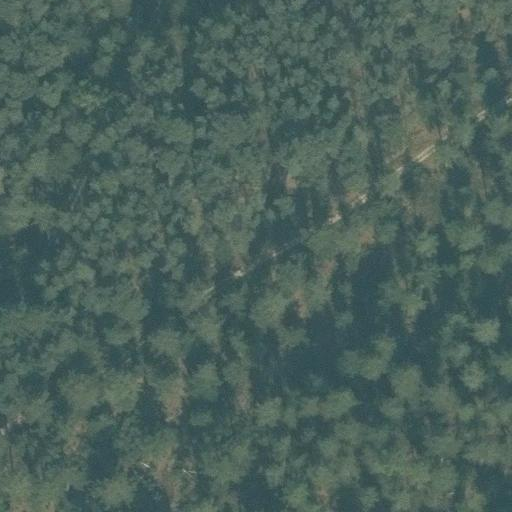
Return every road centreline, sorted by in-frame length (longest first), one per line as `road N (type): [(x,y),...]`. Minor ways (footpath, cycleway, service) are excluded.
road 1 (track): [(0,441),(327,228),(511,89)]
road 2 (track): [(163,0),(74,198),(0,325)]
